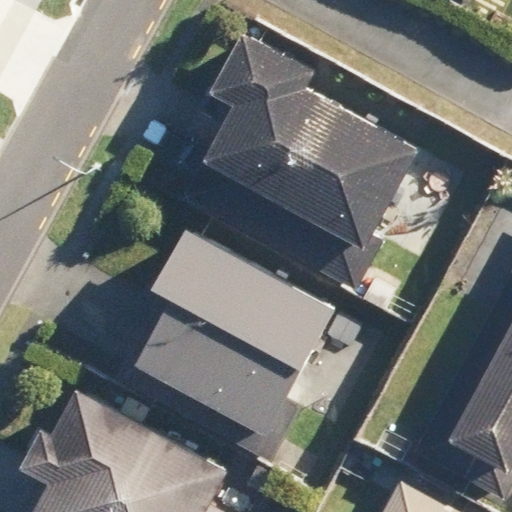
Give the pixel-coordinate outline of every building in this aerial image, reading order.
[(511,0),(483,0),(507,12),(511,0)] [(221,129),(183,199),(356,294),(384,244),(369,236),(415,152),(302,90),(310,75),(239,36),(195,115),(221,129)] [(336,304),(187,227),(109,378),(274,463),(299,414),(283,406),(336,304)] [(511,271),(414,452),(505,502),(511,489),(511,271)] [(33,511),(195,511),(219,474),(59,393),(16,478),(44,492),(33,511)] [(443,511),(398,485),(382,511),(443,511)]
